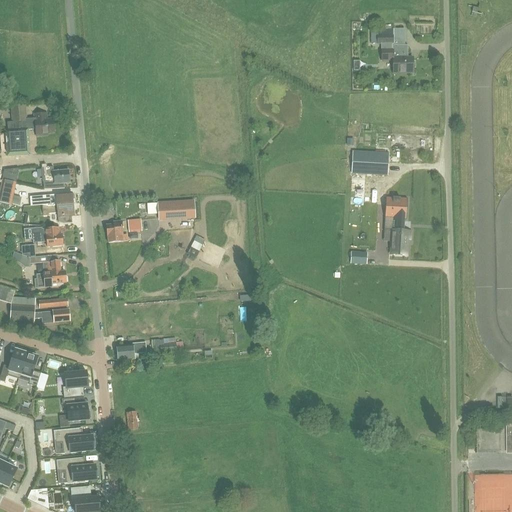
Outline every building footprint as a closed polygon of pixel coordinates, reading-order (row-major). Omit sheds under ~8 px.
[(393,36),(378,36),(378,44),(393,44),(393,36)] [(381,50),(381,61),(393,61),(393,74),(413,73),(413,58),(408,59),(408,45),(393,45),(393,50),(381,50)] [(12,108),(13,122),(7,123),(8,131),(6,131),(8,157),(29,155),(28,137),(28,130),(36,129),(36,136),(47,135),(47,134),(54,133),(53,120),(46,121),(46,114),(35,115),(35,119),(26,120),(25,106),(12,108)] [(353,152),(351,174),(387,176),(389,154),(353,152)] [(4,171),(2,181),(16,183),(19,169),(4,171)] [(43,178),(44,190),(56,189),(56,185),(70,183),(69,171),(53,172),(53,177),(43,178)] [(0,190),(0,202),(11,205),(13,195),(16,183),(2,181),(0,190)] [(74,195),(72,195),(72,194),(51,196),(51,202),(42,203),(42,205),(49,207),(73,205),(73,200),(75,200),(74,195)] [(402,231),(403,219),(406,219),(407,199),(386,198),(385,218),(388,218),(387,223),(394,223),(394,231),(392,231),(391,255),(407,256),(407,240),(410,240),(410,232),(402,231)] [(195,216),(194,201),(158,204),(159,219),(195,216)] [(159,216),(158,204),(148,204),(149,216),(159,216)] [(39,215),(43,214),(57,213),(58,223),(64,224),(72,223),(71,216),(74,216),(73,205),(49,207),(42,205),(39,206),(39,215)] [(140,220),(128,221),(129,233),(134,232),(142,232),(140,220)] [(113,225),(106,226),(107,237),(108,237),(109,243),(122,242),(122,235),(123,235),(122,222),(113,223),(113,225)] [(61,235),(59,235),(58,228),(42,230),(42,233),(32,234),(33,244),(47,242),(47,248),(62,246),(61,235)] [(192,248),(199,252),(202,245),(195,241),(192,248)] [(34,245),(22,246),(22,256),(30,258),(35,258),(34,245)] [(199,252),(192,248),(188,255),(195,258),(199,252)] [(351,253),(351,264),(368,265),(369,253),(351,253)] [(22,256),(20,262),(25,267),(30,267),(30,264),(43,263),(48,263),(48,256),(35,258),(30,258),(22,256)] [(35,289),(44,288),(51,288),(51,285),(66,283),(65,272),(60,272),(60,262),(48,263),(43,263),(44,274),(35,275),(35,280),(34,280),(35,289)] [(0,286),(0,299),(9,302),(13,290),(0,286)] [(35,314),(35,307),(35,299),(11,298),(11,306),(11,311),(10,321),(34,322),(34,319),(42,319),(43,324),(54,323),(69,322),(68,310),(53,312),(39,313),(35,314)] [(68,301),(39,303),(40,310),(69,308),(68,301)] [(160,353),(176,352),(176,343),(160,345),(160,342),(151,343),(152,354),(160,353)] [(132,346),(117,347),(118,361),(134,360),(133,355),(146,353),(145,343),(132,344),(132,346)] [(7,376),(18,379),(26,353),(15,350),(9,367),(7,376)] [(27,354),(26,353),(18,379),(29,382),(28,385),(37,387),(41,374),(33,371),(38,357),(35,356),(35,354),(27,352),(27,354)] [(66,388),(63,388),(64,398),(81,397),(80,388),(88,387),(86,372),(64,374),(66,388)] [(49,376),(41,374),(36,389),(44,391),(49,376)] [(74,399),(62,400),(63,408),(67,407),(69,423),(89,421),(89,419),(91,419),(90,411),(88,412),(88,410),(87,410),(87,404),(75,405),(74,399)] [(29,411),(23,409),(21,415),(27,417),(29,411)] [(79,429),(53,431),(54,441),(55,441),(63,440),(65,453),(65,454),(94,451),(93,448),(95,448),(95,439),(92,439),(92,436),(79,437),(79,429)] [(81,458),(56,461),(57,470),(58,470),(66,469),(67,483),(68,483),(96,481),(96,478),(98,477),(97,469),(95,469),(95,466),(82,467),(81,458)] [(0,476),(0,483),(8,488),(17,469),(6,464),(0,476)] [(87,488),(71,489),(72,501),(74,501),(75,511),(99,511),(98,498),(91,498),(88,499),(87,488)]
